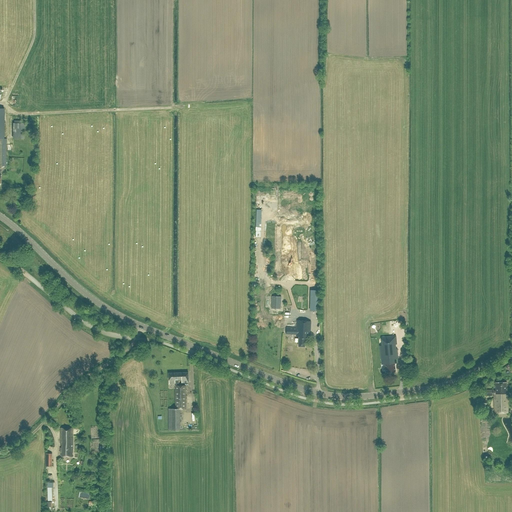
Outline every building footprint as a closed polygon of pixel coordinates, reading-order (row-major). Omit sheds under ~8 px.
[(25,122),(14,122),(14,139),(25,139),(25,122)] [(272,296),(271,308),(280,309),(281,297),(272,296)] [(310,339),(311,321),(297,321),(297,328),(286,327),(286,334),(296,335),(296,336),(299,336),(299,339),(296,338),(296,342),(299,342),(298,346),(305,347),(305,339),(310,339)] [(397,358),(398,358),(396,336),(381,337),(382,345),(380,346),(381,365),(385,364),(386,372),(395,371),(395,363),(397,363),(397,358)] [(182,382),(189,382),(188,372),(168,373),(169,384),(175,384),(175,386),(176,409),(168,409),(169,430),(180,430),(180,409),(186,409),(185,386),(181,386),(181,384),(179,384),(179,380),(182,380),(182,382)] [(495,383),(495,390),(486,390),(486,396),(493,396),(493,395),(494,413),(508,413),(508,395),(506,395),(506,383),(495,383)] [(60,428),(60,445),(61,444),(61,448),(60,448),(59,453),(61,453),(61,457),(72,457),(73,428),(60,428)]
